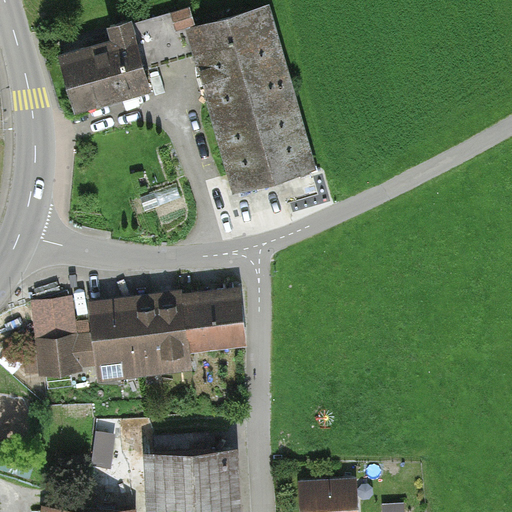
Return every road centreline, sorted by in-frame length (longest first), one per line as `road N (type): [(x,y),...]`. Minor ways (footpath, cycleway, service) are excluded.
road 1 (unclassified): [(511,127),(252,249)]
road 2 (residential): [(252,249),(263,511)]
road 3 (tertiary): [(5,0),(36,133),(21,235)]
road 4 (unclassified): [(252,249),(146,258),(21,235)]
